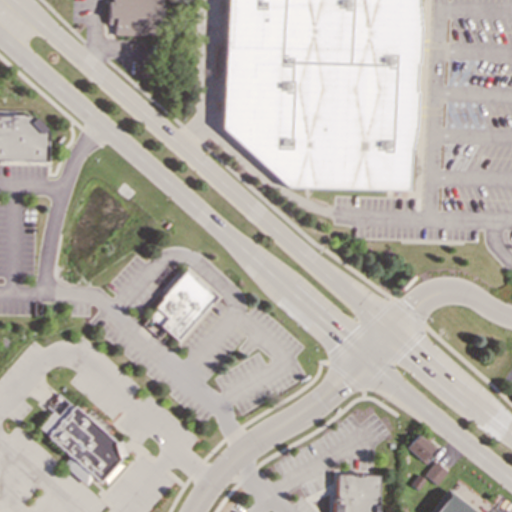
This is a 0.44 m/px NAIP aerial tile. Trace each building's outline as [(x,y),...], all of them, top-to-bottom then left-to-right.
[(111,35),(158,36),(158,0),(106,0),(106,23),(112,23),(111,35)] [(223,0),(413,0),(412,45),(410,112),(408,191),(286,186),(219,127),(223,0)] [(0,114),(0,160),(45,161),(46,132),(30,115),(0,114)] [(181,272),(210,296),(174,339),(157,325),(164,317),(152,307),(181,272)] [(113,443),(65,401),(54,415),(49,411),(35,428),(67,456),(59,464),(83,485),(90,477),(96,482),(124,449),(114,441),(113,443)] [(404,447),(419,460),(430,447),(415,434),(404,447)] [(421,474),(434,484),(444,471),(432,461),(421,474)] [(336,474),(378,475),(376,511),(332,511),(332,498),(336,498),(336,474)] [(429,511),(475,511),(446,490),(429,511)]
